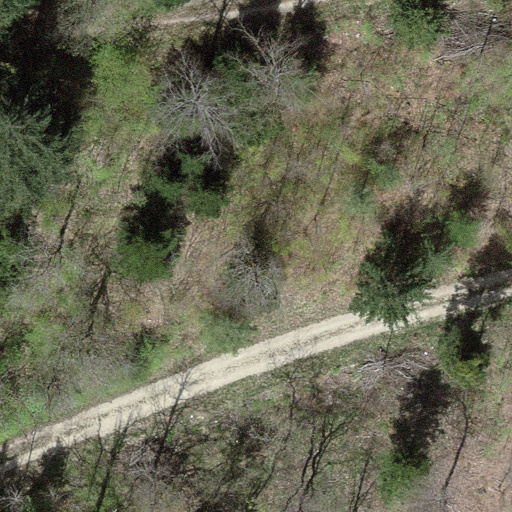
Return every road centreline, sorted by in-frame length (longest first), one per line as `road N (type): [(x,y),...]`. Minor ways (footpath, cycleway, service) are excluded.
road 1 (track): [(0,450),(43,430),(511,287)]
road 2 (track): [(293,0),(0,30)]
